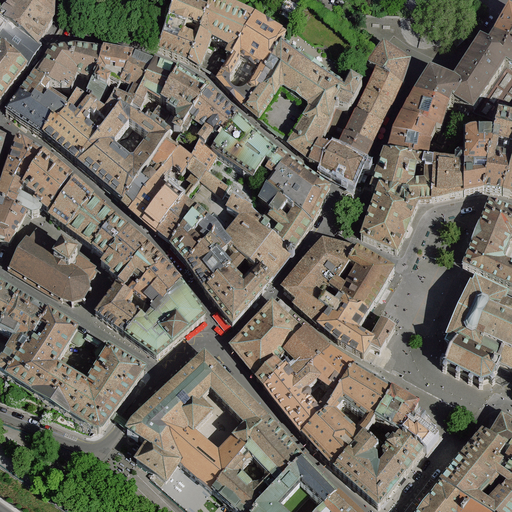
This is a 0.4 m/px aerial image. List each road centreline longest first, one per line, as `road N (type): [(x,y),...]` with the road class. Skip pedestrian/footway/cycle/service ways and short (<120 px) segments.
road 1 (residential): [(0,115),(57,44),(152,57),(211,88),(333,189),(324,233)]
road 2 (residential): [(14,133),(167,258),(217,320),(214,347)]
road 3 (residential): [(367,511),(214,347)]
road 4 (residential): [(163,376),(99,451),(0,413)]
road 5 (residential): [(482,417),(426,386),(403,361),(418,291),(400,269)]
road 6 (residential): [(1,272),(24,234),(49,230),(102,276),(82,322)]
road 7 (residential): [(324,233),(231,339),(214,347)]
road 8 (residential): [(511,206),(485,200),(436,211),(400,269)]
road 9 (residential): [(398,511),(482,417)]
